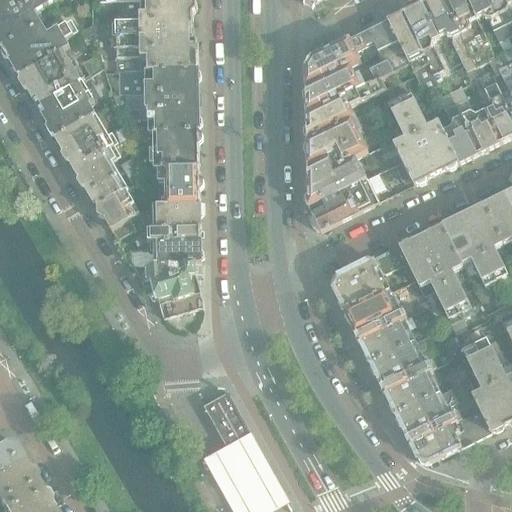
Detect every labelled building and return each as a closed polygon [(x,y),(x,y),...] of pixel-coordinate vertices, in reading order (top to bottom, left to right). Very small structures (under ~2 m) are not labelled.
[(34,19),(66,0),(0,0),(0,46),(3,52),(40,29),(34,19)] [(476,70),(465,49),(441,0),(438,0),(422,8),(438,40),(446,36),(447,39),(453,40),(452,46),(454,49),(467,75),(476,70)] [(480,31),(476,22),(465,0),(441,0),(465,49),(476,70),(489,65),(495,60),(482,30),(480,31)] [(509,41),(488,0),(465,0),(476,22),(483,18),(485,21),(490,22),(490,26),(494,34),(493,34),(499,46),(509,41)] [(506,6),(511,2),(511,0),(488,0),(509,41),(511,39),(511,20),(510,17),(506,14),(508,10),(506,6)] [(198,73),(197,46),(193,42),(193,17),(197,14),(196,5),(192,2),(139,3),(139,26),(111,27),(94,27),(92,37),(92,39),(108,39),(108,76),(119,76),(198,73)] [(432,45),(439,42),(438,40),(422,8),(406,16),(436,77),(438,76),(445,73),(434,50),(432,52),(431,49),(432,45)] [(436,77),(406,16),(387,25),(400,49),(410,68),(413,75),(424,94),(438,87),(442,85),(440,80),(438,76),(436,77)] [(67,54),(64,49),(63,46),(73,40),(64,25),(45,36),(40,29),(3,52),(21,82),(62,57),(67,54)] [(306,91),(360,65),(355,54),(372,46),(384,67),(386,66),(391,77),(410,68),(400,49),(387,25),(312,62),(306,72),(306,91)] [(92,37),(94,27),(80,36),(84,43),(92,37)] [(85,86),(84,84),(72,64),(68,66),(62,57),(21,82),(56,141),(94,119),(88,110),(92,108),(81,88),(85,86)] [(511,73),(504,57),(496,61),(495,60),(489,65),(496,78),(500,76),(507,92),(500,96),(511,120),(511,73)] [(307,119),(364,90),(361,83),(367,81),(370,87),(379,83),(391,77),(386,66),(384,67),(365,76),(360,65),(306,91),(307,119)] [(480,78),(476,70),(467,75),(465,76),(470,83),(480,78)] [(199,110),(198,73),(119,76),(119,99),(171,98),(171,111),(199,110)] [(511,141),(511,120),(500,96),(490,76),(479,81),(490,103),(493,105),(491,109),(492,111),(485,114),(502,147),(511,141)] [(356,122),(351,111),(384,95),(379,83),(370,87),(364,90),(307,119),(307,146),(356,122)] [(502,147),(485,114),(483,111),(481,106),(471,110),(462,91),(455,94),(449,83),(444,86),(481,157),(502,147)] [(481,157),(444,86),(443,86),(442,85),(438,87),(444,99),(438,102),(445,116),(450,125),(452,125),(452,130),(443,135),(460,167),(481,157)] [(397,100),(393,91),(385,95),(389,103),(397,100)] [(460,167),(443,135),(438,125),(427,130),(412,100),(410,96),(388,107),(405,142),(394,148),(392,148),(396,157),(401,167),(408,182),(412,191),(460,167)] [(199,136),(199,110),(171,111),(171,98),(119,99),(113,99),(115,105),(117,110),(125,110),(126,113),(145,113),(145,116),(148,116),(148,137),(153,137),(199,136)] [(114,105),(110,99),(102,104),(106,110),(114,105)] [(113,152),(94,119),(56,141),(98,211),(126,194),(128,194),(113,167),(114,165),(108,155),(113,152)] [(367,156),(358,137),(363,135),(356,122),(307,146),(308,172),(330,161),(333,167),(340,164),(342,168),(355,162),(367,156)] [(201,210),(200,170),(199,136),(153,137),(153,171),(158,171),(159,186),(165,186),(165,211),(201,210)] [(381,149),(392,144),(390,140),(379,145),(381,149)] [(396,157),(392,148),(394,148),(392,144),(381,149),(380,150),(386,162),(396,157)] [(309,211),(361,185),(366,183),(355,162),(342,168),(340,164),(333,167),(330,161),(308,172),(309,211)] [(408,182),(401,167),(395,169),(402,184),(408,182)] [(321,236),(373,210),(361,185),(309,211),(313,220),(311,225),(315,234),(321,236)] [(141,219),(126,194),(98,211),(112,236),(141,219)] [(511,195),(485,209),(503,245),(511,240),(511,195)] [(507,278),(494,249),(503,245),(485,209),(442,230),(460,266),(461,265),(472,260),(486,288),(507,278)] [(201,244),(201,210),(165,211),(152,211),(152,234),(176,234),(177,245),(201,244)] [(473,316),(453,275),(464,270),(461,265),(460,266),(442,230),(399,251),(407,268),(415,282),(420,290),(429,286),(449,327),(456,339),(467,333),(462,321),(473,316)] [(127,238),(122,231),(115,235),(119,243),(127,238)] [(202,268),(201,244),(177,245),(176,234),(152,234),(146,234),(146,245),(148,245),(148,254),(153,254),(153,269),(202,268)] [(387,295),(380,283),(383,277),(386,278),(399,271),(407,268),(399,251),(338,282),(334,292),(346,316),(387,295)] [(200,297),(198,289),(196,279),(202,279),(202,268),(153,269),(145,269),(139,259),(134,255),(126,258),(133,270),(142,286),(153,305),(159,303),(164,323),(203,312),(203,305),(200,297)] [(406,325),(408,325),(403,314),(401,315),(391,293),(387,295),(346,316),(357,338),(382,326),(386,335),(406,325)] [(505,308),(499,296),(493,299),(498,311),(505,308)] [(425,303),(414,308),(418,316),(424,313),(429,311),(425,303)] [(511,320),(503,325),(511,344),(511,320)] [(412,347),(406,335),(410,333),(406,325),(386,335),(382,326),(357,338),(371,367),(412,347)] [(511,426),(511,377),(505,381),(485,340),(461,351),(481,392),(471,397),(478,412),(479,415),(491,437),(511,426)] [(435,375),(430,365),(427,366),(422,358),(418,360),(412,347),(371,367),(382,389),(406,378),(411,387),(432,377),(435,375)] [(454,362),(451,356),(439,361),(443,368),(454,362)] [(438,399),(432,388),(436,387),(432,377),(411,387),(406,378),(382,389),(397,419),(438,399)] [(251,438),(230,400),(231,399),(229,396),(226,398),(227,400),(208,411),(207,408),(204,410),(206,413),(207,413),(228,450),(227,451),(229,454),(232,452),(231,450),(249,440),(251,442),(254,440),(252,437),(251,438)] [(462,425),(461,423),(457,415),(455,416),(454,415),(451,417),(447,408),(443,410),(438,399),(397,419),(408,441),(432,429),(437,438),(462,425)] [(429,468),(491,437),(479,415),(461,423),(462,425),(437,438),(432,429),(408,441),(419,464),(429,468)] [(175,436),(164,417),(148,426),(160,446),(175,436)] [(283,511),(289,509),(253,444),(226,458),(204,470),(226,511),(283,511)] [(0,511),(40,490),(23,461),(15,448),(5,446),(5,445),(0,447),(0,511)] [(52,511),(40,490),(0,511),(52,511)]
